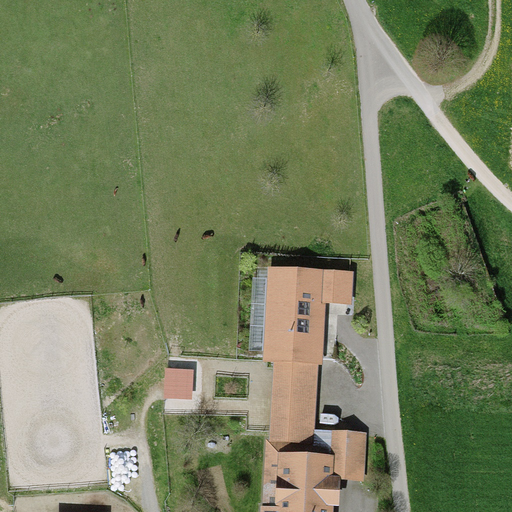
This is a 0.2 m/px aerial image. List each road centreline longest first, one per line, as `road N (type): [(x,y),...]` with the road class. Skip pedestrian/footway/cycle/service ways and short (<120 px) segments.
road 1 (track): [(405,511),(372,191),(371,91),(392,56)]
road 2 (track): [(495,0),(480,74),(428,107),(511,204)]
road 3 (unclassified): [(354,0),(428,107)]
